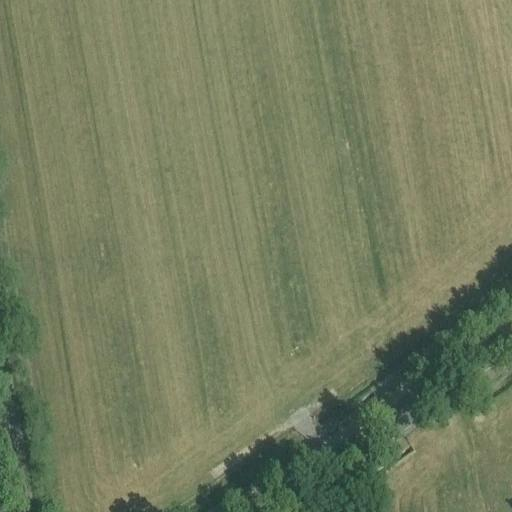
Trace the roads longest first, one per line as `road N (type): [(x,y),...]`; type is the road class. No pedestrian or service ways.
road 1 (tertiary): [(266,511),(511,341)]
road 2 (track): [(23,511),(0,376)]
